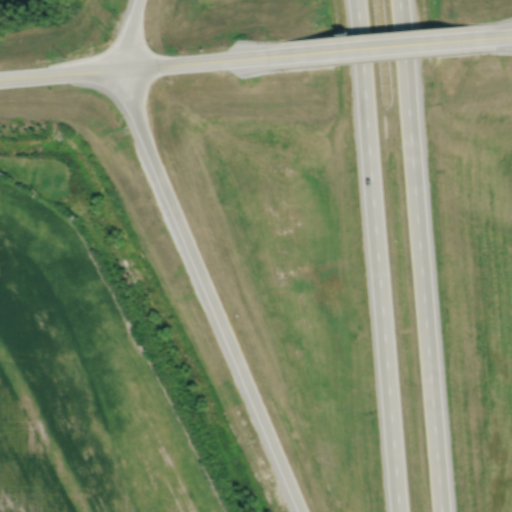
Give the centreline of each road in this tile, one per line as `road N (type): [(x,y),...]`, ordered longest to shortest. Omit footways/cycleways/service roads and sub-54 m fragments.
road 1 (motorway): [(139,0),(118,68),(302,511)]
road 2 (motorway): [(441,511),(398,0)]
road 3 (motorway): [(356,0),(398,511)]
road 4 (residential): [(0,78),(281,54)]
road 5 (residential): [(281,54),(483,38)]
